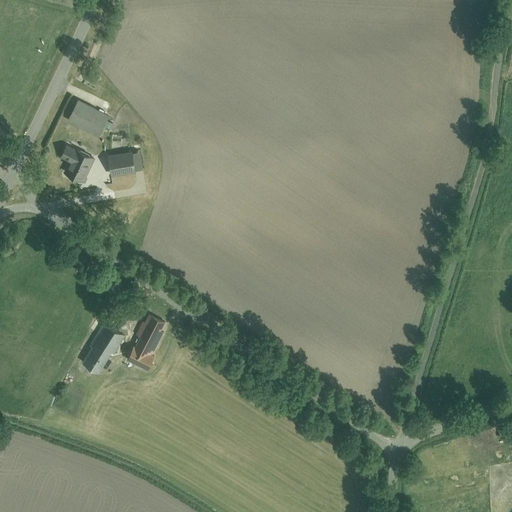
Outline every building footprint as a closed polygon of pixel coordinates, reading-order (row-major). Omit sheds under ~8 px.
[(79,101),(69,121),(100,136),(110,116),(79,101)] [(67,143),(60,158),(71,163),(66,176),(86,185),(99,157),(67,143)] [(108,155),(112,177),(143,172),(139,150),(108,155)] [(150,316),(129,361),(149,370),(170,325),(150,316)] [(103,323),(81,363),(102,375),(124,335),(103,323)] [(511,429),(500,431),(502,439),(511,437),(511,429)]
